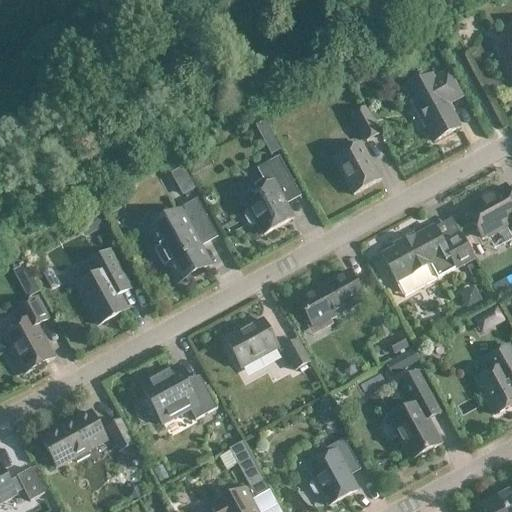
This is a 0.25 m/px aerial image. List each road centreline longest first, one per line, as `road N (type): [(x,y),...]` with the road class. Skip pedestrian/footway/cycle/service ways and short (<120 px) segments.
road 1 (residential): [(511,146),(0,427)]
road 2 (residential): [(406,511),(511,452)]
